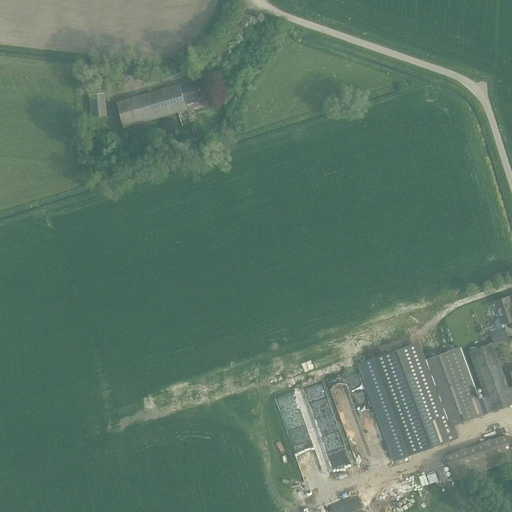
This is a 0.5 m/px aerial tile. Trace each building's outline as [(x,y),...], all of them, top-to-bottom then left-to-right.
[(200,79),(168,88),(116,103),(122,128),(186,110),(184,105),(206,99),(200,79)] [(104,94),(89,95),(92,130),(94,141),(103,140),(101,116),(106,116),(104,94)] [(511,308),(508,297),(493,302),(501,324),(511,320),(511,308)] [(489,332),(493,345),(509,339),(505,327),(489,332)] [(491,343),(469,352),(485,397),(490,412),(511,404),(511,386),(508,389),(491,343)] [(372,359),(359,363),(394,460),(407,456),(458,438),(454,426),(483,415),(490,412),(485,397),(478,400),(459,348),(427,359),(418,362),(412,345),(372,359)] [(327,462),(345,457),(326,385),(308,390),(327,462)] [(453,481),(511,460),(511,456),(505,435),(444,456),(453,481)] [(428,463),(444,502),(455,497),(439,458),(428,463)] [(482,473),(474,476),(476,482),(484,479),(482,473)]
